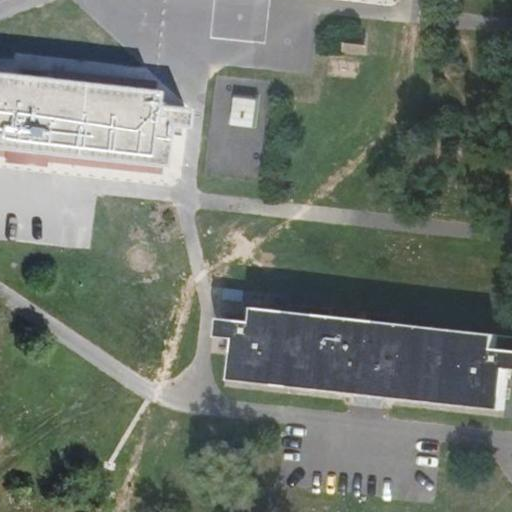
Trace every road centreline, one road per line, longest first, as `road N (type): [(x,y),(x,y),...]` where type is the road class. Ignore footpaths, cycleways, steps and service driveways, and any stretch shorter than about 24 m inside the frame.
road 1 (unclassified): [(197,387),(218,405),(511,439)]
road 2 (unclassified): [(113,0),(170,25),(197,94),(186,199)]
road 3 (unclassified): [(0,291),(146,390),(170,398),(197,387)]
road 4 (unclassified): [(197,387),(207,292),(186,199)]
